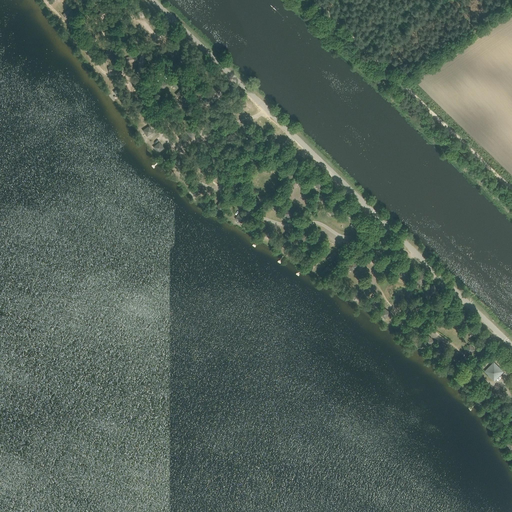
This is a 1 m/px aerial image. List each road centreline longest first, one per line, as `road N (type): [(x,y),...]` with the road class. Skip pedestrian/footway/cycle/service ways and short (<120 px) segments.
road 1 (unclassified): [(511,346),(152,0)]
road 2 (track): [(401,85),(511,189)]
road 3 (unknown): [(152,126),(95,24),(72,0)]
road 4 (track): [(313,0),(401,85)]
